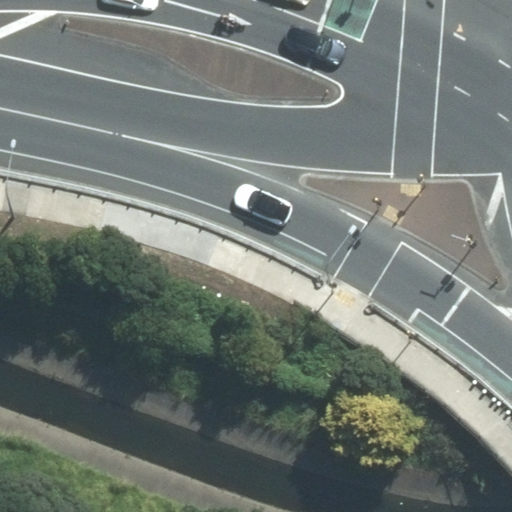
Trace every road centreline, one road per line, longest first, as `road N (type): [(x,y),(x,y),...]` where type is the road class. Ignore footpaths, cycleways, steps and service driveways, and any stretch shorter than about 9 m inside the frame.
road 1 (primary): [(511,345),(319,221),(29,122)]
road 2 (primary): [(511,112),(439,131),(307,139),(29,122)]
road 3 (primary): [(371,0),(511,77)]
